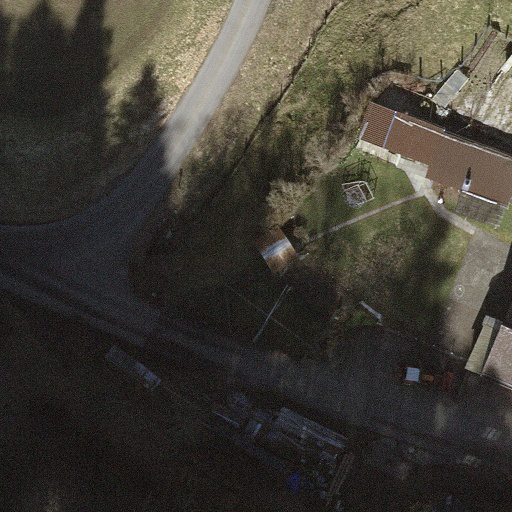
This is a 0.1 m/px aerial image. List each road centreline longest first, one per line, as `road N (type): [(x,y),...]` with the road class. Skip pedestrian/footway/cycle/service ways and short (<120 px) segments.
road 1 (residential): [(2,265),(142,330),(511,445)]
road 2 (residential): [(254,0),(205,103),(151,188),(81,236),(2,265)]
